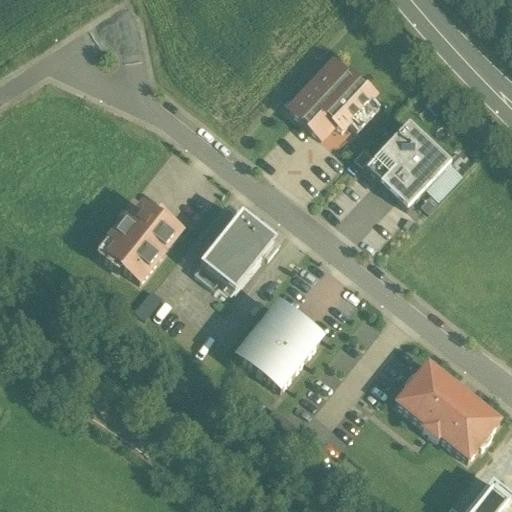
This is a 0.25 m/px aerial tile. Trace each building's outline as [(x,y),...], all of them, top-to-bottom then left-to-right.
[(332,70),(289,116),(320,146),(334,131),(341,138),(348,131),(356,138),(379,113),(371,106),(374,103),(348,80),(346,82),(332,70)] [(407,134),(367,177),(407,215),(447,172),(407,134)] [(362,154),(354,166),(366,175),(375,163),(362,154)] [(156,226),(142,214),(129,230),(125,227),(98,261),(118,278),(121,274),(139,289),(179,239),(159,223),(156,226)] [(280,251),(237,217),(223,234),(228,238),(193,281),(214,297),(219,290),(226,296),(226,295),(233,300),(260,267),(261,268),(264,264),(267,266),(280,251)] [(319,350),(276,316),(237,365),(280,399),(319,350)] [(457,396),(427,372),(416,385),(413,383),(403,396),(406,398),(395,411),(424,434),(422,437),(436,449),(438,446),(467,469),(478,455),(481,457),(490,445),(488,443),(499,430),(468,405),(470,403),(458,394),(457,396)] [(511,511),(511,498),(485,481),(465,511),(511,511)]
